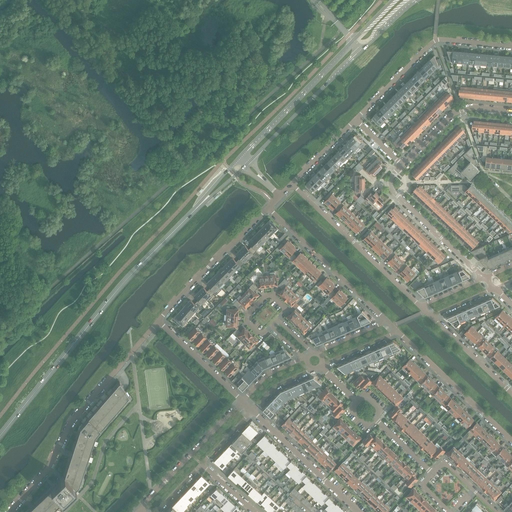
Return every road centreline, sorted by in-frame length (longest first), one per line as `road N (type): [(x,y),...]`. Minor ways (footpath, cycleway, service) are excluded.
road 1 (secondary): [(0,435),(118,287),(198,206)]
road 2 (residential): [(8,511),(47,467),(70,422),(159,322)]
road 3 (residential): [(355,118),(434,40),(511,46)]
road 4 (residential): [(419,306),(290,183)]
road 5 (residential): [(266,208),(385,320)]
road 6 (secondary): [(352,40),(239,157)]
road 7 (secondary): [(246,164),(362,50)]
road 8 (residential): [(396,331),(511,441)]
road 9 (residential): [(159,322),(266,208)]
road 10 (residential): [(483,277),(397,196),(390,184),(401,164)]
road 11 (residential): [(241,401),(138,509)]
road 12 (residential): [(359,511),(251,411)]
road 13 (residential): [(511,111),(460,111),(401,164)]
